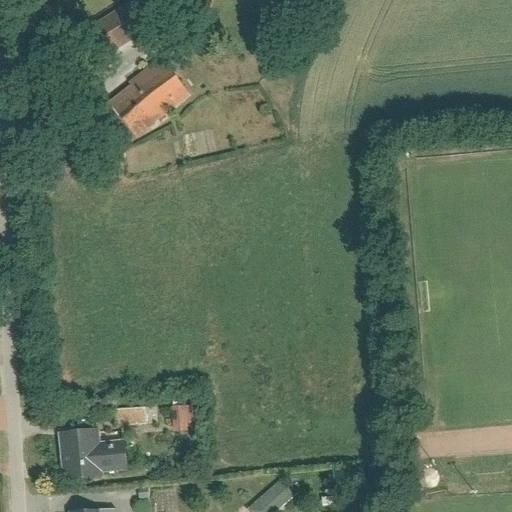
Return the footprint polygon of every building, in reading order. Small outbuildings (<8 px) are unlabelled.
[(137,3),(103,24),(119,50),(153,29),(137,3)] [(171,56),(110,98),(135,142),(198,101),(171,56)] [(64,431),(67,478),(107,475),(107,471),(104,441),(103,428),(64,431)] [(130,439),(104,441),(107,471),(133,468),(130,439)] [(249,511),(276,511),(294,498),(281,482),(247,509),(249,511)]
